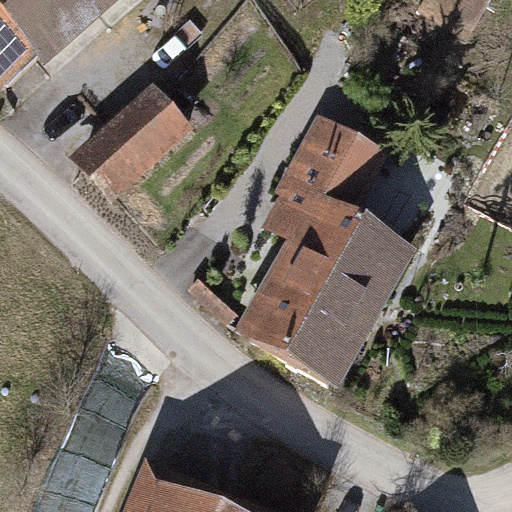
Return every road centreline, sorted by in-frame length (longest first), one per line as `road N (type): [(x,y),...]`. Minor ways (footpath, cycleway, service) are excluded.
road 1 (tertiary): [(0,155),(211,363),(452,511)]
road 2 (track): [(211,363),(121,511)]
